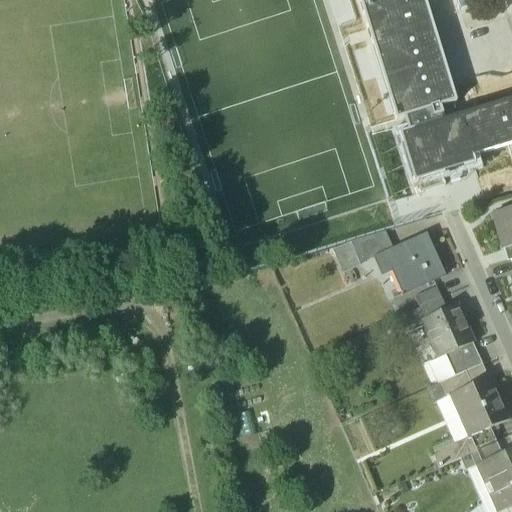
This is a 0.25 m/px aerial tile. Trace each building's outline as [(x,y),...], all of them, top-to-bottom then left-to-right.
[(370,0),(411,132),(455,119),(418,0),(370,0)] [(511,101),(455,119),(411,132),(399,136),(414,184),(511,153),(511,101)] [(511,210),(492,216),(503,252),(504,252),(511,249),(511,210)] [(384,234),(350,245),(360,266),(373,260),(373,259),(392,251),(384,234)] [(445,278),(426,236),(392,251),(373,259),(373,260),(381,278),(391,273),(402,297),(445,278)] [(436,289),(414,299),(419,310),(441,300),(436,289)] [(441,301),(397,320),(403,332),(421,324),(420,323),(446,311),(441,301)] [(446,311),(420,323),(421,324),(422,324),(438,360),(437,360),(438,361),(445,358),(472,346),(473,345),(456,307),(446,311)] [(472,346),(445,358),(449,368),(477,356),(472,346)] [(477,356),(449,368),(454,379),(465,374),(482,367),(477,356)] [(438,361),(428,366),(438,386),(454,379),(449,368),(445,358),(438,361)] [(482,367),(465,374),(471,388),(488,380),(482,367)] [(454,379),(438,386),(444,401),(453,397),(452,396),(471,388),(465,374),(454,379)] [(471,388),(452,396),(453,397),(471,438),(471,439),(490,431),(509,423),(490,379),(488,380),(471,388)] [(438,386),(426,392),(433,406),(436,405),(444,401),(438,386)] [(444,401),(436,405),(454,445),(462,442),(471,438),(453,397),(444,401)] [(471,439),(471,438),(462,442),(469,457),(496,445),(490,431),(471,439)] [(454,445),(432,455),(438,470),(469,457),(462,442),(454,445)] [(496,445),(469,457),(474,470),(476,469),(475,468),(501,456),(496,445)] [(511,451),(501,456),(475,468),(476,469),(495,511),(503,511),(511,508),(511,451)]
